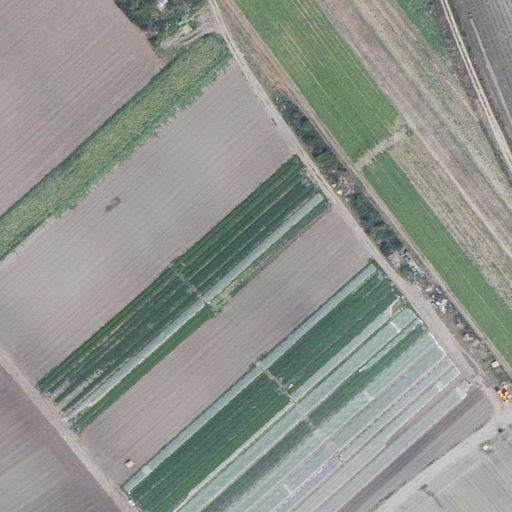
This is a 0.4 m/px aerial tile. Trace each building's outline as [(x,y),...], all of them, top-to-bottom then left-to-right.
[(164,0),(153,0),(159,11),(168,6),(164,0)] [(313,133),(303,139),(316,158),(326,152),(313,133)] [(337,165),(328,171),(341,188),(349,182),(337,165)] [(415,269),(398,248),(388,256),(404,277),(415,269)] [(67,509),(96,485),(86,473),(85,473),(53,435),(34,451),(39,458),(36,461),(51,479),(42,487),(45,490),(40,494),(41,495),(45,491),(53,500),(52,501),(59,510),(64,506),(67,509)]
